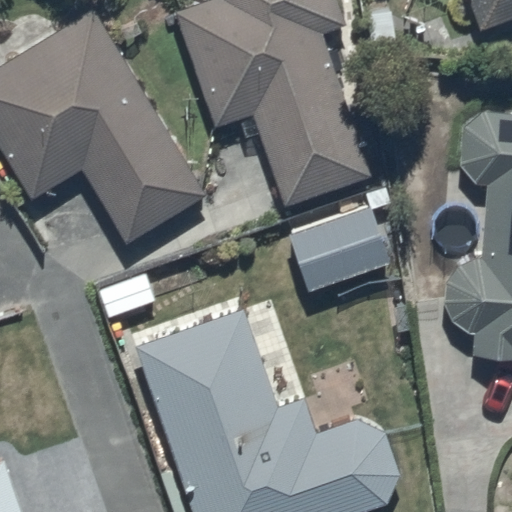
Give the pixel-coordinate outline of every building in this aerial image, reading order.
[(217,0),(218,2),(175,16),(213,132),(253,119),(284,211),(365,184),(318,43),(343,35),(331,0),(217,0)] [(511,0),(463,0),(477,39),(511,26),(511,0)] [(0,153),(30,204),(80,174),(125,250),(203,205),(94,19),(0,73),(0,153)] [(511,120),(480,118),(462,132),(461,174),(476,189),(487,190),(479,265),(476,265),(473,265),(470,266),(467,267),(464,268),(461,270),(458,272),(456,273),(454,276),(452,278),(450,280),(448,283),(446,286),(445,289),(444,292),(443,295),(443,298),(443,301),(443,304),(443,307),(443,311),(444,314),(445,316),(447,319),(448,322),(450,325),(452,327),(454,330),(456,332),(459,334),(461,335),(464,337),(467,338),(470,339),(473,340),(472,361),(511,363),(511,120)] [(369,215),(288,239),(306,297),(387,273),(369,215)] [(244,317),(134,353),(174,474),(160,479),(170,511),(377,511),(384,510),(397,483),(385,441),(353,427),(314,440),(302,403),(275,412),(244,317)] [(0,511),(15,511),(0,468),(0,467),(0,511)]
